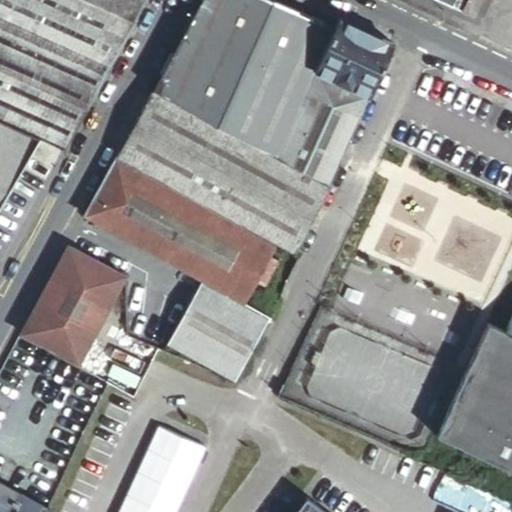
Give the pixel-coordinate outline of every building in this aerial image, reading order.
[(0,0),(0,120),(38,138),(62,148),(141,0),(0,0)] [(196,0),(149,87),(269,154),(312,75),(333,29),(269,0),(196,0)] [(328,186),(391,43),(338,19),(312,75),(269,154),(328,186)] [(269,154),(149,87),(139,107),(120,142),(113,155),(293,252),(329,187),(328,186),(269,154)] [(0,264),(1,263),(0,261),(0,203),(38,138),(0,120),(0,264)] [(81,214),(201,280),(165,342),(231,379),(266,315),(240,302),(272,244),(112,157),(96,187),(81,214)] [(77,362),(123,276),(65,244),(42,287),(17,333),(19,335),(21,332),(77,362)] [(490,322),(437,434),(511,469),(511,316),(506,329),(490,322)] [(0,511),(52,511),(45,509),(0,485),(0,511)] [(324,511),(305,497),(293,511),(324,511)]
